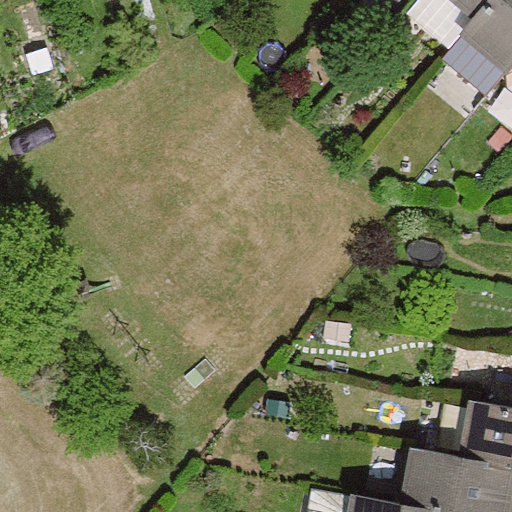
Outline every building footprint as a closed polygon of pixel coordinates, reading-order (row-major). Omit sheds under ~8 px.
[(458,0),(478,17),(492,0),(458,0)] [(511,0),(492,0),(478,17),(467,31),(511,69),(511,0)] [(511,408),(473,402),(463,458),(511,468),(511,408)] [(405,504),(438,511),(509,511),(511,500),(511,468),(463,458),(414,450),(405,504)] [(438,511),(405,504),(355,495),(352,511),(438,511)]
